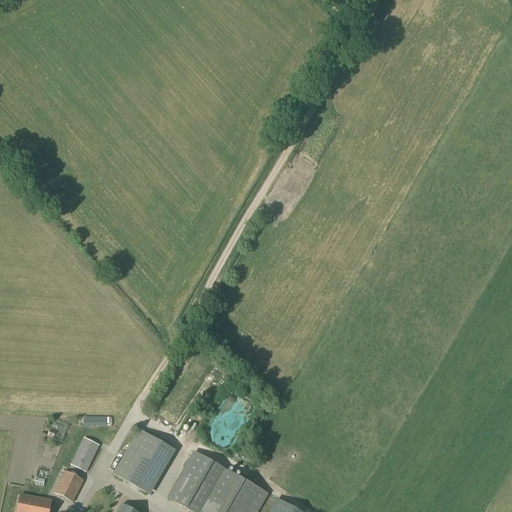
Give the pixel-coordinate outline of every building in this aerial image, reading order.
[(105,427),(105,418),(83,418),(83,427),(105,427)] [(85,474),(90,464),(99,447),(83,439),(69,466),(85,474)] [(154,494),(177,449),(162,441),(139,487),(154,494)] [(256,511),(267,494),(218,467),(193,452),(166,498),(189,511),(256,511)] [(72,504),(83,481),(63,472),(52,494),(72,504)] [(48,511),(51,501),(19,496),(16,511),(48,511)] [(296,511),(276,500),(268,511),(296,511)]
